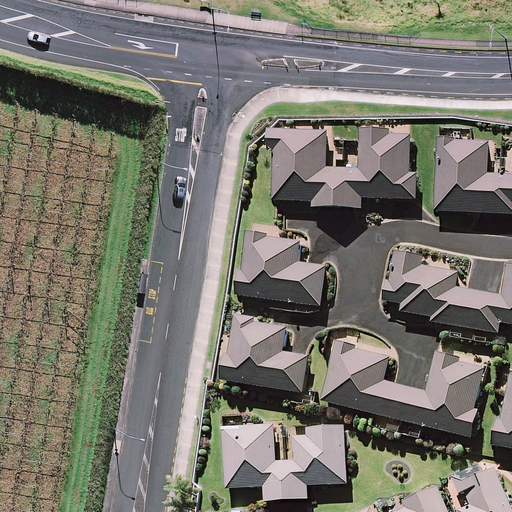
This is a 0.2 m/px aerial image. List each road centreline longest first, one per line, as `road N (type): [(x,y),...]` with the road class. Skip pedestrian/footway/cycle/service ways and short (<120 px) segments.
road 1 (residential): [(207,63),(138,511)]
road 2 (tertiary): [(207,63),(511,76)]
road 3 (tertiary): [(0,13),(114,47),(207,63)]
